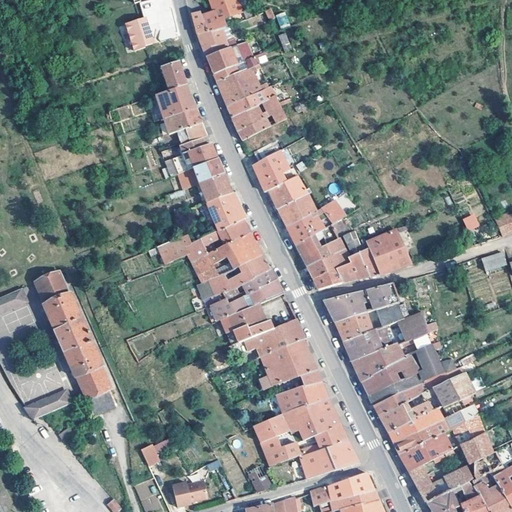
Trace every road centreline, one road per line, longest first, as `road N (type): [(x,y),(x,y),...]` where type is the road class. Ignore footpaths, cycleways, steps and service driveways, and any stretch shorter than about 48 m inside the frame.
road 1 (secondary): [(179,0),(221,129),(302,300)]
road 2 (residential): [(511,239),(302,300)]
road 3 (secondary): [(302,300),(380,462)]
road 4 (residential): [(380,462),(215,511)]
road 5 (residential): [(0,394),(30,442),(94,511)]
road 6 (unknown): [(144,511),(114,389)]
